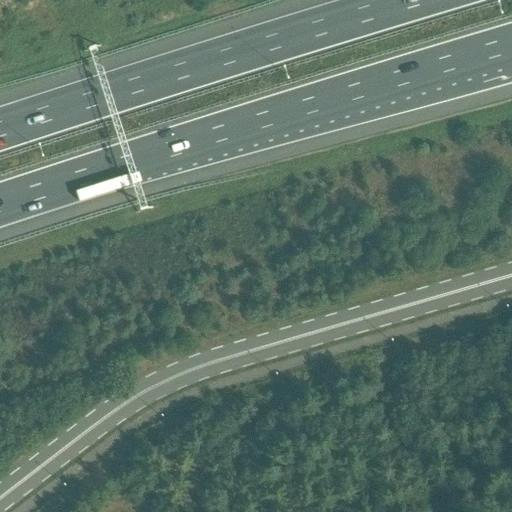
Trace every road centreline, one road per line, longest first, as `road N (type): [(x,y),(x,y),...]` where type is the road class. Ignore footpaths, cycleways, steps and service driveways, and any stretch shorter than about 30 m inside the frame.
road 1 (tertiary): [(0,499),(156,385),(511,276)]
road 2 (motorway): [(0,205),(511,50)]
road 3 (motorway): [(424,0),(0,133)]
